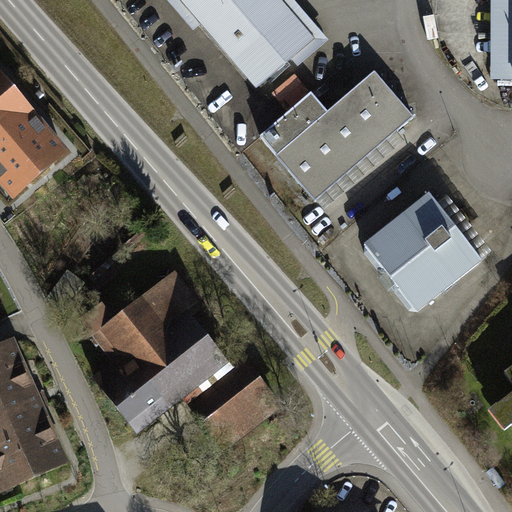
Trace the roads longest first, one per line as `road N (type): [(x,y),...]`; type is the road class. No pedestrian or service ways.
road 1 (secondary): [(315,348),(10,0)]
road 2 (residential): [(0,244),(96,429),(114,511)]
road 3 (residential): [(270,511),(372,414)]
road 4 (secondary): [(372,414),(456,511)]
